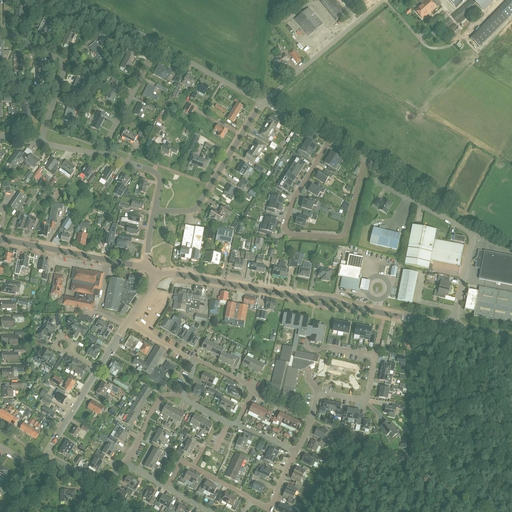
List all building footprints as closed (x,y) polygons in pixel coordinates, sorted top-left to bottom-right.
[(318,0),(336,21),(346,12),(335,0),(318,0)] [(415,11),(422,18),(425,15),(426,16),(441,4),(437,0),(426,0),(424,2),(422,0),(418,0),(422,5),(415,11)] [(459,23),(460,24),(471,14),(470,13),(477,7),(471,0),(469,0),(451,16),(458,24),(459,23)] [(473,0),(485,11),(496,0),(473,0)] [(16,21),(23,21),(23,10),(24,10),(24,6),(18,6),(18,9),(16,9),(16,21)] [(295,20),(309,36),(323,24),(309,8),(295,20)] [(434,19),(444,31),(454,23),(444,11),(434,19)] [(59,12),(56,17),(62,20),(65,15),(59,12)] [(471,39),(480,48),(507,20),(499,12),(471,39)] [(66,15),(63,19),(71,23),(73,19),(66,15)] [(40,32),(47,35),(53,24),(46,20),(40,32)] [(445,32),(449,36),(458,28),(454,24),(445,32)] [(62,43),(69,47),(75,35),(68,31),(62,43)] [(95,57),(99,61),(106,55),(97,43),(103,38),(99,32),(92,38),(95,42),(90,47),(97,55),(95,57)] [(300,40),(297,42),(302,49),(305,46),(300,40)] [(0,66),(3,67),(3,62),(6,62),(11,51),(3,51),(3,48),(4,48),(4,44),(0,44),(0,66)] [(288,53),(295,61),(300,57),(294,49),(288,53)] [(124,68),(129,71),(132,66),(130,65),(134,57),(132,56),(134,53),(127,50),(126,52),(128,53),(121,66),(120,69),(120,70),(122,71),(123,70),(124,68)] [(17,71),(24,71),(24,58),(21,58),(21,54),(14,54),(14,71),(17,71)] [(279,66),(283,71),(283,70),(284,70),(286,69),(286,68),(289,65),(286,62),(289,60),(286,56),(285,56),(284,55),(282,56),(280,54),(276,57),(277,58),(275,61),(275,62),(278,65),(279,66)] [(37,81),(37,85),(42,85),(42,81),(45,81),(45,68),(42,68),(42,62),(37,62),(37,65),(35,65),(36,68),(37,68),(37,81)] [(171,72),(159,65),(155,72),(163,76),(162,78),(167,81),(171,72)] [(102,77),(107,71),(103,68),(98,73),(102,77)] [(185,83),(191,87),(194,83),(192,82),(194,78),(188,74),(184,82),(183,81),(182,83),(184,84),(185,83)] [(173,86),(175,87),(181,78),(177,75),(173,81),(175,82),(173,86)] [(75,98),(81,100),(86,85),(83,84),(85,80),(78,77),(74,88),(78,89),(75,98)] [(107,98),(113,101),(119,90),(117,89),(119,85),(117,84),(118,82),(112,79),(111,81),(113,83),(112,86),(113,86),(107,98)] [(176,97),(178,98),(179,96),(178,95),(181,90),(180,89),(181,88),(183,85),(179,83),(178,86),(177,86),(173,94),(176,96),(176,97)] [(199,91),(204,94),(209,87),(205,84),(204,86),(202,84),(199,89),(200,90),(199,91)] [(150,98),(156,101),(159,97),(153,94),(155,89),(149,85),(144,95),(150,98)] [(234,107),(240,111),(243,106),(238,103),(239,101),(235,99),(234,101),(237,102),(234,107)] [(23,107),(23,120),(31,120),(31,107),(29,107),(28,100),(22,100),(22,107),(23,107)] [(190,116),(195,107),(188,103),(183,112),(190,116)] [(63,119),(76,123),(78,118),(74,117),(77,109),(81,110),(82,107),(75,104),(73,108),(68,106),(63,119)] [(134,114),(141,117),(146,107),(139,104),(134,114)] [(215,107),(224,113),(226,110),(216,104),(215,107)] [(231,113),(237,116),(240,111),(234,107),(231,113)] [(92,126),(99,130),(105,118),(103,117),(104,114),(99,111),(97,114),(98,115),(92,126)] [(227,118),(233,122),(237,116),(231,113),(227,118)] [(268,123),(276,128),(280,122),(271,116),(267,122),(268,123)] [(263,128),(273,134),(276,128),(268,123),(264,128),(263,128)] [(218,135),(223,139),(228,131),(223,128),(218,124),(215,130),(219,133),(218,135)] [(151,132),(159,135),(161,129),(153,126),(151,132)] [(269,140),(271,141),(273,138),(271,137),(273,134),(263,128),(260,134),(269,140)] [(134,143),(137,136),(138,136),(137,136),(126,130),(122,137),(123,137),(122,138),(125,139),(125,138),(134,143)] [(138,136),(137,136),(144,140),(147,133),(140,130),(137,136),(138,136)] [(153,136),(150,134),(145,144),(149,146),(153,136)] [(307,140),(304,145),(314,151),(317,146),(314,143),(313,142),(315,140),(307,135),(305,139),(307,140)] [(189,150),(193,151),(197,139),(194,138),(189,150)] [(253,146),(262,151),(266,145),(256,140),(253,146)] [(160,152),(169,155),(170,151),(177,153),(178,150),(170,147),(171,144),(167,143),(166,145),(163,144),(163,146),(163,145),(160,152)] [(297,152),(304,157),(306,155),(307,154),(310,157),(314,151),(304,145),(302,144),(297,152)] [(249,152),(258,157),(262,151),(253,146),(252,146),(253,147),(249,152)] [(14,168),(18,162),(20,163),(23,159),(24,159),(27,154),(25,152),(20,152),(19,153),(17,151),(8,163),(14,168)] [(190,163),(197,166),(200,158),(195,156),(196,154),(192,152),(190,157),(192,158),(190,163)] [(245,158),(254,164),(258,157),(249,152),(245,158)] [(328,158),(338,164),(340,165),(345,157),(338,152),(336,155),(335,155),(331,152),(328,158)] [(27,154),(24,159),(26,161),(27,160),(37,166),(41,161),(32,154),(30,156),(27,154)] [(296,158),(293,163),(302,168),(305,164),(301,161),(301,160),(302,158),(296,154),(294,157),(296,158)] [(58,165),(59,166),(62,161),(60,159),(58,162),(52,158),(46,167),(47,168),(46,170),(50,173),(51,171),(52,169),(54,170),(58,165)] [(197,166),(204,169),(206,163),(208,164),(211,160),(207,158),(206,160),(200,158),(197,166)] [(327,169),(335,174),(336,171),(334,170),(338,164),(328,158),(325,164),(328,166),(329,167),(327,169)] [(60,169),(70,176),(74,171),(73,170),(75,167),(66,160),(65,162),(62,161),(59,166),(61,167),(60,169)] [(237,171),(243,175),(246,170),(248,171),(251,168),(249,167),(249,166),(242,162),(237,171)] [(291,167),(299,173),(302,168),(293,163),(291,167)] [(87,182),(91,184),(95,177),(90,174),(93,170),(87,165),(81,173),(86,176),(85,178),(88,180),(87,182)] [(288,172),(296,178),(299,173),(291,167),(288,172)] [(104,187),(107,189),(109,186),(114,179),(110,177),(113,172),(107,168),(101,178),(107,182),(105,184),(104,187)] [(285,173),(283,176),(293,182),(296,178),(288,172),(285,170),(284,171),(284,172),(285,173)] [(25,176),(29,179),(33,173),(30,171),(25,176)] [(315,178),(325,184),(329,177),(331,179),(333,175),(327,171),(326,173),(324,172),(323,173),(320,171),(318,173),(317,173),(315,177),(316,178),(315,178)] [(124,186),(129,178),(122,174),(118,181),(120,183),(117,188),(119,189),(116,194),(121,197),(127,188),(124,186)] [(284,177),(282,181),(290,187),(293,182),(293,183),(293,182),(283,176),(284,177)] [(135,194),(141,195),(141,192),(145,193),(147,183),(145,182),(145,179),(140,178),(139,185),(138,190),(136,189),(135,194)] [(238,187),(243,190),(249,182),(243,178),(238,187)] [(275,188),(281,192),(282,189),(283,189),(287,192),(290,187),(282,181),(279,186),(277,185),(275,188)] [(225,191),(233,196),(234,195),(235,195),(236,192),(235,191),(236,189),(229,184),(225,191)] [(308,192),(317,197),(320,193),(323,194),(326,189),(318,185),(316,188),(311,184),(309,188),(310,189),(308,192)] [(241,195),(246,198),(248,194),(241,190),(239,193),(241,194),(241,195)] [(9,206),(18,212),(24,203),(28,197),(19,192),(9,206)] [(273,196),(271,202),(282,205),(284,199),(280,198),(279,197),(280,195),(272,192),(271,195),(273,196)] [(301,208),(312,211),(313,206),(316,207),(318,201),(309,198),(308,202),(303,200),(301,204),(302,205),(301,208)] [(379,210),(386,214),(392,204),(385,200),(383,202),(377,199),(374,205),(380,208),(379,210)] [(131,207),(142,209),(143,205),(144,205),(143,205),(144,203),(133,201),(131,207)] [(266,211),(274,213),(275,211),(276,210),(280,212),(282,205),(271,202),(269,201),(266,211)] [(39,236),(47,237),(48,232),(51,233),(52,228),(54,229),(58,209),(63,209),(64,205),(53,203),(49,221),(47,221),(46,222),(43,222),(42,226),(41,226),(39,236)] [(218,220),(220,221),(224,216),(223,215),(224,213),(230,217),(233,211),(223,205),(219,212),(213,209),(210,215),(213,217),(212,218),(217,221),(218,220)] [(295,224),(305,227),(306,222),(307,222),(309,218),(311,218),(312,215),(304,212),(302,215),(299,214),(298,219),(297,218),(295,224)] [(23,229),(24,229),(27,219),(23,218),(25,215),(19,213),(17,219),(20,220),(17,227),(23,229)] [(266,217),(264,224),(275,227),(277,221),(273,220),(273,219),(273,216),(265,213),(264,217),(266,217)] [(120,222),(133,224),(134,222),(139,223),(140,222),(141,221),(141,219),(140,218),(141,217),(130,215),(129,218),(122,218),(122,220),(118,219),(118,221),(120,222)] [(24,229),(30,231),(32,223),(35,224),(37,219),(32,217),(31,220),(27,219),(24,229)] [(61,227),(67,231),(73,221),(67,217),(61,227)] [(127,232),(137,235),(137,233),(139,233),(139,230),(138,229),(138,228),(133,227),(133,224),(120,222),(119,226),(125,228),(127,229),(127,232)] [(259,232),(267,235),(268,232),(269,232),(273,233),(274,231),(275,231),(276,228),(275,227),(264,224),(262,223),(259,232)] [(110,240),(114,241),(117,224),(113,224),(109,235),(105,234),(104,237),(103,237),(102,240),(104,241),(103,244),(104,245),(104,246),(108,247),(108,245),(109,246),(110,240)] [(370,244),(396,251),(400,235),(385,231),(386,227),(379,225),(379,230),(374,228),(370,244)] [(404,265),(429,269),(431,260),(456,264),(460,265),(464,245),(462,245),(462,243),(464,243),(465,239),(464,239),(463,237),(454,235),(453,241),(454,241),(453,243),(437,240),(434,240),(434,235),(435,230),(412,226),(404,265)] [(216,240),(231,243),(233,234),(234,230),(219,227),(216,240)] [(189,259),(198,261),(204,229),(197,228),(196,232),(194,232),(189,259)] [(61,240),(69,242),(70,236),(65,235),(66,231),(63,230),(63,229),(60,229),(59,234),(62,234),(61,240)] [(180,258),(189,259),(194,232),(185,230),(180,258)] [(77,244),(85,245),(87,235),(79,233),(77,244)] [(117,247),(127,249),(128,242),(131,243),(132,238),(125,236),(125,239),(119,238),(117,247)] [(511,285),(511,256),(484,251),(479,250),(475,268),(481,269),(479,279),(511,285)] [(217,264),(219,264),(221,254),(207,251),(205,262),(207,262),(217,264)] [(294,268),(297,268),(298,264),(299,256),(300,253),(293,251),(291,259),(290,259),(288,267),(294,268)] [(234,267),(242,269),(242,267),(244,267),(245,260),(241,259),(241,260),(235,259),(236,253),(232,252),(231,258),(229,264),(235,265),(234,267)] [(0,273),(3,274),(4,268),(5,268),(8,265),(10,266),(10,262),(11,263),(12,259),(11,259),(12,254),(9,254),(8,253),(7,253),(6,253),(5,253),(3,261),(2,266),(0,265),(0,273)] [(251,271),(258,272),(261,256),(258,255),(257,260),(256,260),(256,264),(252,264),(251,271)] [(342,287),(357,290),(364,258),(349,255),(348,262),(341,261),(340,266),(338,276),(344,277),(342,287)] [(15,274),(19,275),(22,267),(27,268),(27,267),(28,267),(29,264),(27,264),(29,258),(27,258),(26,256),(24,257),(22,257),(21,261),(17,261),(15,273),(15,274)] [(258,272),(265,273),(266,266),(262,266),(264,257),(261,256),(258,272)] [(43,279),(47,280),(49,267),(46,267),(48,262),(46,261),(44,260),(42,261),(41,260),(40,264),(39,264),(39,267),(39,270),(43,271),(43,279)] [(273,275),(280,276),(283,261),(280,261),(279,265),(278,268),(274,268),(273,275)] [(280,276),(287,278),(289,270),(285,270),(286,266),(285,266),(286,262),(283,261),(280,276)] [(324,280),(330,281),(332,270),(319,268),(320,263),(316,262),(314,268),(319,269),(318,276),(324,277),(324,280)] [(299,276),(309,278),(312,265),(304,263),(303,268),(301,268),(299,276)] [(63,305),(93,311),(95,302),(94,302),(96,296),(99,296),(100,290),(103,274),(98,273),(98,274),(74,270),(72,279),(73,279),(73,284),(72,284),(71,291),(77,292),(76,298),(64,296),(64,299),(62,298),(61,302),(63,302),(63,305)] [(397,300),(412,303),(418,273),(403,270),(397,300)] [(52,295),(60,296),(64,277),(55,276),(52,295)] [(119,309),(119,308),(120,300),(122,301),(129,305),(137,293),(139,294),(141,285),(143,278),(133,276),(130,276),(129,281),(111,278),(110,280),(104,309),(117,311),(119,309)] [(439,288),(449,290),(451,283),(444,281),(445,278),(439,276),(437,282),(440,283),(439,288)] [(367,281),(361,279),(359,290),(365,291),(368,292),(370,281),(367,281)] [(2,292),(14,294),(14,292),(19,293),(20,288),(21,283),(12,282),(12,285),(3,284),(2,292)] [(185,312),(189,312),(189,308),(199,310),(203,288),(195,287),(194,292),(189,291),(185,312)] [(492,325),(503,327),(504,322),(511,323),(511,292),(479,287),(478,291),(468,289),(467,294),(467,295),(466,295),(466,296),(466,297),(467,297),(465,309),(475,311),(474,316),(493,320),(492,325)] [(434,296),(440,298),(441,294),(448,296),(449,290),(439,288),(439,291),(435,290),(434,296)] [(176,310),(185,312),(189,291),(176,289),(174,295),(175,296),(174,302),(173,309),(176,309),(176,310)] [(220,301),(227,302),(229,293),(221,292),(220,297),(219,297),(218,300),(220,300),(220,301)] [(231,325),(244,328),(249,304),(255,305),(256,298),(245,296),(243,305),(228,302),(225,318),(225,322),(232,324),(231,325)] [(209,313),(217,315),(217,311),(218,311),(219,301),(212,300),(210,310),(209,313)] [(266,309),(273,311),(274,307),(275,307),(276,303),(267,301),(266,306),(267,306),(266,309)] [(118,313),(123,316),(128,308),(121,304),(119,308),(120,308),(118,313)] [(257,318),(266,320),(267,312),(265,311),(258,310),(257,318)] [(282,397),(292,399),(298,370),(302,371),(303,365),(304,366),(307,364),(309,367),(311,365),(315,363),(318,363),(319,356),(296,351),(299,336),(305,337),(306,335),(311,337),(310,342),(315,343),(316,341),(322,343),(323,337),(324,332),(325,332),(326,326),(325,326),(319,325),(319,323),(314,322),(313,328),(307,327),(309,316),(304,315),(304,318),(301,317),(301,315),(296,314),(296,316),(292,316),(293,313),(288,312),(287,315),(284,314),(284,313),(282,325),(282,324),(297,327),(293,348),(283,346),(280,361),(277,361),(270,391),(279,393),(279,394),(282,395),(282,397)] [(194,321),(206,323),(208,316),(196,314),(194,321)] [(169,325),(172,326),(177,318),(174,316),(171,321),(166,318),(166,317),(160,327),(161,326),(166,330),(169,325)] [(42,327),(43,327),(44,327),(53,333),(54,331),(54,332),(56,329),(56,328),(50,324),(53,320),(47,317),(46,319),(45,321),(44,324),(42,327)] [(73,318),(71,317),(67,322),(71,325),(68,330),(73,333),(78,325),(79,326),(80,324),(77,322),(77,321),(75,320),(73,318)] [(5,325),(5,328),(13,328),(13,326),(15,326),(15,320),(13,318),(2,318),(2,325),(5,325)] [(172,333),(177,337),(183,328),(180,326),(182,323),(181,321),(180,320),(177,318),(172,326),(175,328),(172,333)] [(108,329),(111,331),(114,327),(100,319),(95,327),(101,330),(104,332),(103,332),(105,333),(108,329)] [(72,335),(77,338),(80,333),(84,335),(88,329),(86,328),(84,327),(81,325),(81,327),(79,326),(78,325),(73,333),(72,335)] [(186,335),(189,337),(194,328),(191,326),(188,331),(183,328),(177,337),(183,340),(186,335)] [(54,333),(53,333),(44,327),(43,327),(42,329),(41,328),(39,331),(38,333),(37,334),(42,338),(45,334),(50,338),(54,333)] [(194,347),(200,338),(199,338),(194,335),(197,330),(194,328),(189,337),(192,338),(188,343),(194,347)] [(365,337),(365,340),(370,341),(369,343),(374,344),(375,336),(371,335),(372,329),(367,328),(365,337)] [(104,332),(101,330),(98,334),(106,339),(111,331),(108,329),(105,333),(103,332),(104,332)] [(88,338),(96,343),(99,339),(91,334),(88,338)] [(2,336),(2,342),(10,342),(10,345),(18,345),(18,337),(16,337),(16,335),(2,336)] [(133,351),(134,351),(140,341),(131,336),(125,346),(127,347),(127,348),(129,349),(133,351)] [(202,348),(206,351),(210,342),(208,341),(209,338),(207,337),(202,348)] [(206,351),(211,353),(217,341),(215,340),(213,343),(210,342),(206,351)] [(211,353),(216,355),(220,347),(217,345),(219,342),(217,341),(211,353)] [(139,350),(146,354),(150,347),(144,344),(142,348),(141,347),(139,350)] [(92,345),(87,354),(89,355),(89,356),(93,358),(93,359),(94,359),(95,359),(96,359),(97,358),(97,357),(98,355),(99,354),(99,353),(99,352),(100,349),(95,346),(94,346),(92,345)] [(220,357),(224,349),(225,349),(226,346),(224,345),(222,348),(220,347),(216,355),(220,357)] [(148,378),(150,380),(158,368),(156,366),(165,351),(159,348),(157,346),(146,364),(142,370),(140,373),(148,378)] [(8,359),(8,362),(19,362),(19,353),(26,353),(26,348),(14,348),(14,353),(2,353),(2,359),(8,359)] [(219,360),(224,363),(228,354),(225,353),(226,350),(225,349),(224,349),(220,357),(219,360)] [(41,361),(43,362),(43,363),(49,354),(50,353),(45,350),(42,355),(40,354),(40,353),(37,352),(33,358),(36,360),(38,361),(40,363),(41,361)] [(224,363),(228,365),(234,353),(232,352),(230,355),(228,354),(224,363)] [(228,365),(235,368),(240,358),(235,356),(236,354),(234,353),(228,365)] [(43,363),(43,362),(42,364),(45,366),(47,368),(49,370),(50,371),(54,365),(50,363),(54,357),(49,354),(43,363)] [(133,364),(142,370),(146,364),(139,359),(140,358),(138,356),(133,364)] [(249,367),(252,359),(246,356),(244,360),(241,365),(244,367),(245,365),(249,367)] [(77,362),(69,357),(66,362),(68,364),(66,368),(71,372),(73,369),(77,362)] [(255,370),(259,362),(252,359),(249,367),(248,369),(251,370),(251,368),(255,370)] [(79,373),(82,375),(85,370),(80,367),(83,364),(78,361),(77,362),(73,369),(76,371),(75,373),(78,374),(79,373)] [(106,371),(112,375),(114,371),(115,372),(117,369),(120,372),(123,367),(113,361),(106,371)] [(150,380),(164,389),(173,374),(177,367),(167,361),(164,367),(162,366),(160,369),(158,368),(150,380)] [(258,371),(261,373),(265,365),(259,362),(255,370),(254,372),(257,373),(258,371)] [(382,364),(381,369),(389,371),(394,372),(395,363),(389,362),(388,365),(382,364)] [(8,376),(8,379),(13,379),(13,369),(2,370),(2,376),(8,376)] [(205,386),(212,389),(215,382),(213,382),(216,377),(211,374),(210,375),(204,373),(201,380),(207,383),(205,386)] [(392,377),(380,375),(379,380),(385,382),(385,384),(391,386),(392,377)] [(52,381),(60,386),(62,381),(55,377),(54,379),(53,378),(51,380),(52,381)] [(119,386),(127,391),(129,387),(130,386),(122,381),(121,381),(116,378),(113,382),(119,385),(119,386)] [(65,389),(70,392),(76,383),(69,379),(67,383),(65,386),(67,387),(65,389)] [(102,383),(99,388),(107,392),(108,389),(111,391),(116,394),(119,389),(114,386),(109,383),(108,386),(102,383)] [(193,393),(203,398),(207,390),(197,385),(193,393)] [(10,388),(10,386),(2,386),(2,398),(13,398),(13,388),(10,388)] [(145,386),(141,392),(148,397),(150,398),(152,395),(150,394),(152,391),(145,386)] [(228,393),(238,398),(242,391),(231,386),(228,393)] [(100,399),(107,403),(108,400),(106,399),(109,394),(107,392),(99,388),(96,393),(102,396),(100,399)] [(45,397),(52,401),(54,398),(48,394),(49,392),(43,389),(40,394),(45,397)] [(58,401),(63,404),(67,397),(64,395),(65,393),(61,391),(60,393),(59,393),(55,399),(58,401)] [(141,392),(137,398),(145,403),(146,404),(148,401),(147,400),(148,397),(141,392)] [(137,398),(134,404),(141,409),(141,408),(143,409),(144,407),(143,406),(145,403),(137,398)] [(220,406),(230,411),(234,404),(223,399),(220,406)] [(97,412),(99,414),(102,410),(103,411),(105,408),(102,406),(92,401),(91,401),(89,404),(89,405),(90,405),(88,408),(96,413),(97,412)] [(320,406),(319,413),(324,414),(325,410),(328,411),(330,402),(324,401),(323,407),(320,406)] [(335,403),(330,402),(328,411),(328,413),(328,414),(327,419),(329,419),(331,411),(334,412),(335,403)] [(335,403),(334,412),(336,413),(336,416),(342,418),(343,411),(340,410),(341,404),(335,403)] [(130,410),(131,410),(139,415),(141,413),(139,412),(141,409),(134,404),(130,410)] [(254,414),(258,406),(253,404),(249,412),(253,413),(252,415),(254,416),(254,414)] [(388,417),(394,418),(396,408),(398,409),(399,405),(392,404),(392,407),(386,406),(385,413),(389,414),(388,417)] [(165,419),(171,407),(166,405),(162,413),(164,415),(162,418),(165,419)] [(42,412),(47,415),(54,419),(56,414),(53,412),(55,408),(53,407),(51,410),(45,406),(42,412)] [(259,416),(263,409),(258,406),(254,414),(259,416)] [(3,419),(8,422),(12,416),(10,415),(11,412),(13,408),(11,407),(8,410),(7,413),(6,413),(3,419)] [(168,417),(171,418),(175,410),(171,407),(165,419),(167,420),(168,417)] [(109,413),(116,417),(118,412),(112,408),(109,413)] [(349,419),(352,419),(354,410),(348,408),(347,414),(344,414),(342,421),(348,422),(349,419)] [(262,422),(263,421),(267,411),(263,409),(259,416),(258,418),(261,420),(261,421),(261,422),(262,422)] [(131,410),(128,416),(135,421),(137,422),(138,419),(137,419),(139,415),(131,410)] [(171,422),(174,424),(180,412),(175,410),(171,418),(173,419),(171,422)] [(355,425),(360,426),(360,425),(362,419),(359,418),(360,411),(354,410),(352,419),(356,420),(355,425)] [(263,421),(264,422),(265,419),(268,420),(267,421),(271,423),(273,418),(271,417),(272,413),(267,411),(263,421)] [(174,424),(176,425),(177,422),(180,423),(184,415),(180,412),(174,424)] [(281,423),(282,423),(285,415),(280,413),(278,416),(276,415),(273,421),(276,423),(277,421),(279,422),(278,424),(280,425),(281,423)] [(193,429),(199,418),(194,415),(194,416),(191,414),(187,422),(193,425),(191,428),(193,429)] [(282,423),(286,425),(290,418),(285,415),(282,423)] [(8,422),(13,425),(17,419),(12,416),(8,422)] [(124,422),(133,428),(135,425),(133,424),(135,421),(128,416),(124,422)] [(47,428),(49,429),(51,425),(52,425),(54,422),(51,420),(51,421),(45,417),(43,420),(44,421),(41,426),(45,428),(46,426),(48,423),(49,424),(47,428)] [(199,428),(204,420),(199,418),(193,429),(195,430),(197,427),(199,428)] [(286,425),(291,427),(295,420),(290,418),(286,425)] [(20,429),(25,433),(29,426),(31,424),(33,420),(31,419),(29,422),(28,422),(27,425),(24,423),(20,429)] [(200,433),(202,434),(208,423),(204,420),(199,428),(202,430),(200,433)] [(291,427),(296,430),(299,422),(295,420),(291,427)] [(359,431),(365,432),(365,429),(369,430),(371,421),(365,420),(363,426),(360,425),(360,426),(359,431)] [(118,434),(126,439),(129,434),(124,431),(126,427),(119,423),(116,426),(121,429),(118,434)] [(202,434),(204,435),(206,432),(208,433),(213,425),(208,423),(202,434)] [(391,430),(386,423),(380,427),(386,436),(390,433),(393,437),(398,433),(394,428),(391,430)] [(25,433),(31,436),(35,430),(31,428),(29,426),(25,433)] [(71,434),(77,438),(81,430),(75,427),(71,434)] [(160,429),(157,433),(165,438),(167,435),(170,437),(171,435),(160,429)] [(314,435),(323,439),(327,431),(324,430),(323,432),(317,429),(314,435)] [(31,436),(36,439),(40,433),(37,431),(35,430),(31,436)] [(155,438),(166,444),(167,442),(164,440),(165,438),(157,433),(155,438)] [(108,439),(116,444),(118,440),(123,443),(126,439),(118,434),(115,438),(111,435),(108,439)] [(239,440),(247,444),(248,440),(251,442),(253,437),(248,434),(247,437),(241,434),(239,440)] [(185,446),(193,450),(196,444),(191,441),(192,439),(186,435),(183,440),(187,442),(185,446)] [(155,438),(152,443),(160,447),(162,444),(165,446),(166,444),(155,438)] [(105,448),(113,453),(116,449),(114,447),(116,444),(108,439),(106,442),(108,443),(105,448)] [(239,450),(246,453),(247,450),(249,445),(247,444),(239,440),(236,445),(241,447),(239,450)] [(308,448),(315,452),(318,446),(322,448),(324,443),(319,441),(318,443),(312,440),(308,448)] [(66,441),(63,447),(71,451),(72,448),(74,450),(76,447),(66,441)] [(269,451),(267,454),(267,455),(276,459),(279,453),(272,450),(273,447),(268,444),(265,449),(269,451)] [(185,452),(190,455),(193,450),(185,446),(184,449),(180,447),(177,451),(183,455),(185,452)] [(59,453),(69,459),(71,456),(69,454),(71,451),(63,447),(59,453)] [(96,453),(103,458),(105,455),(111,458),(113,453),(105,448),(102,452),(98,450),(96,453)] [(154,448),(152,453),(163,459),(164,457),(161,455),(163,453),(154,448)] [(92,463),(101,468),(104,463),(101,461),(103,458),(96,453),(94,457),(95,458),(92,463)] [(152,453),(149,457),(158,462),(159,459),(162,461),(163,459),(152,453)] [(236,453),(234,459),(242,463),(244,460),(248,462),(249,459),(236,453)] [(311,466),(312,466),(314,465),(315,462),(317,463),(320,457),(313,454),(312,457),(305,454),(301,462),(310,466),(311,466)] [(262,456),(259,461),(265,464),(267,461),(273,464),(276,459),(267,455),(266,458),(262,456)] [(74,462),(79,465),(82,459),(78,456),(74,462)] [(149,457),(147,462),(158,468),(159,466),(156,464),(158,462),(149,457)] [(234,459),(231,465),(244,471),(245,468),(241,466),(242,463),(234,459)] [(144,467),(152,471),(154,469),(157,470),(158,468),(147,462),(144,467)] [(92,472),(96,475),(101,468),(92,463),(90,467),(85,464),(83,468),(92,473),(92,472)] [(228,470),(237,474),(239,471),(243,473),(244,471),(231,465),(228,470)] [(0,475),(4,478),(9,471),(1,466),(0,466),(0,475)] [(255,474),(264,479),(265,476),(269,477),(272,470),(263,466),(260,472),(257,470),(255,474)] [(294,473),(303,477),(305,471),(307,472),(309,469),(304,466),(302,469),(297,467),(294,473)] [(226,476),(238,482),(240,480),(236,478),(237,474),(228,470),(226,476)] [(186,480),(189,482),(193,474),(188,471),(185,477),(183,476),(179,482),(184,484),(186,480)] [(295,484),(296,485),(301,487),(302,484),(300,483),(303,477),(294,473),(291,479),(297,481),(295,484)] [(190,488),(195,490),(199,484),(196,483),(199,477),(193,474),(189,482),(192,484),(190,488)] [(252,489),(261,493),(265,486),(257,482),(259,478),(253,475),(250,481),(255,484),(252,489)] [(128,488),(135,491),(136,489),(134,487),(137,481),(128,476),(124,482),(129,485),(128,488)] [(205,491),(208,492),(212,484),(207,481),(204,487),(201,486),(198,492),(203,494),(205,491)] [(209,498),(214,500),(217,494),(214,493),(217,487),(212,484),(208,492),(211,494),(209,498)] [(286,491),(295,495),(296,491),(299,492),(302,487),(296,485),(294,488),(288,485),(286,491)] [(117,495),(125,499),(127,495),(130,497),(133,492),(127,488),(126,492),(120,489),(117,495)] [(147,502),(153,505),(156,500),(152,498),(156,491),(149,488),(144,497),(148,500),(147,502)] [(60,502),(68,502),(68,498),(75,499),(75,490),(71,490),(61,490),(60,502)] [(287,503),(293,505),(296,500),(293,499),(295,495),(286,491),(283,497),(289,500),(287,503)] [(77,502),(83,506),(89,497),(83,493),(77,502)] [(223,498),(219,496),(217,501),(219,503),(221,500),(227,503),(232,495),(229,494),(226,493),(223,498)] [(232,510),(235,511),(238,506),(234,504),(237,499),(234,497),(234,496),(232,495),(227,503),(234,507),(232,510)] [(157,500),(154,505),(159,508),(161,505),(164,506),(168,498),(163,496),(160,501),(157,500)] [(164,511),(171,511),(174,507),(171,505),(173,501),(168,498),(164,506),(167,508),(164,511)]
